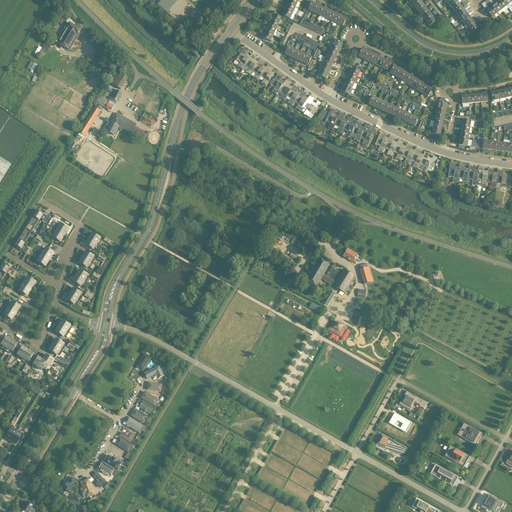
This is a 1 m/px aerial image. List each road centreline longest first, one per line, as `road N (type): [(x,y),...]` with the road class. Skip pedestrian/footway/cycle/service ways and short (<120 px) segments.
road 1 (unclassified): [(320,195),(199,112),(76,0)]
road 2 (tertiary): [(121,271),(152,217),(192,83),(230,30)]
road 3 (residential): [(108,324),(146,335),(280,410)]
road 4 (tertiary): [(352,0),(435,61),(465,65),(511,50)]
road 5 (tertiary): [(511,36),(479,51),(443,51),(369,0)]
road 6 (unclassified): [(511,267),(386,226)]
road 7 (residential): [(328,98),(445,152)]
road 8 (residential): [(397,379),(505,438)]
road 9 (residential): [(356,452),(461,511)]
